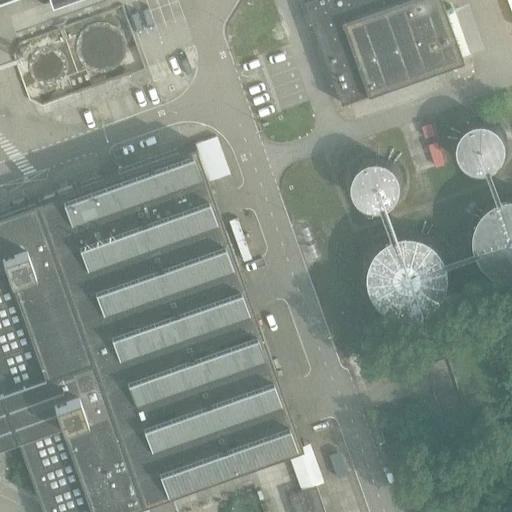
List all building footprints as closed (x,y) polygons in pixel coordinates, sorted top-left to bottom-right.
[(441,0),(303,0),(340,103),(462,59),(441,0)] [(511,0),(503,0),(511,24),(511,0)] [(27,58),(42,98),(88,82),(85,74),(128,59),(113,18),(73,33),(82,56),(71,60),(65,44),(27,58)] [(506,145),(506,140),(504,136),(502,132),(500,128),(496,125),(492,123),(487,122),(482,121),(474,123),(470,126),(465,129),(463,133),(461,137),(460,145),(461,152),(463,156),(465,160),(469,163),(473,165),(481,168),(487,167),(492,166),(499,162),(502,158),(504,154),(505,150),(506,145)] [(119,511),(119,510),(301,446),(193,143),(116,170),(115,166),(100,171),(102,175),(26,202),(25,198),(10,203),(12,207),(0,211),(0,444),(17,438),(42,511),(119,511)] [(402,181),(400,172),(398,168),(395,164),(388,159),(380,157),(375,158),(371,159),(366,161),(362,164),(359,168),(357,171),(356,176),(355,181),(356,185),(357,189),(359,193),(362,197),(369,202),(377,204),(386,203),(391,200),(395,197),(398,194),(400,190),(401,186),(402,181)] [(511,195),(510,195),(503,196),(495,199),(488,203),(483,208),(479,213),(475,220),(473,228),(473,234),(473,242),(476,249),(479,256),(483,261),(488,265),(495,270),(502,272),(509,274),(511,273),(511,195)] [(449,271),(449,270),(448,264),(446,256),(443,250),(438,243),(433,239),(425,234),(418,232),(410,231),(404,231),(396,233),(389,237),(383,241),(379,246),(374,254),(371,262),(370,269),(371,276),(372,283),(377,292),(381,297),(386,302),(394,306),(400,309),(408,310),(414,310),(422,308),(429,305),(437,299),(443,292),(446,286),(448,279),(449,271)] [(324,511),(314,485),(288,494),(294,511),(324,511)]
